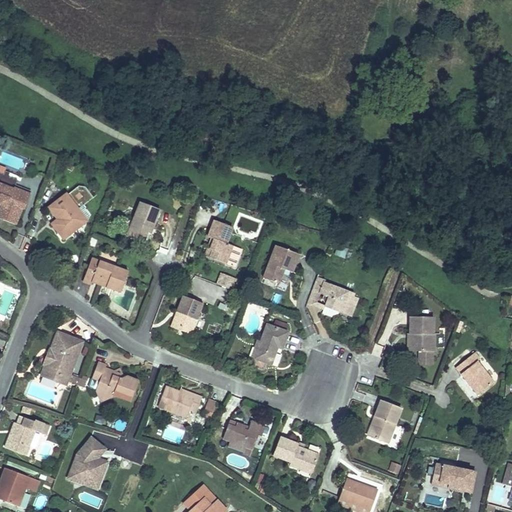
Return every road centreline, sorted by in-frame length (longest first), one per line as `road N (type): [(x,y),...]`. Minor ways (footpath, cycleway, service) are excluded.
road 1 (residential): [(137,346),(279,402),(331,369)]
road 2 (residential): [(137,346),(189,211)]
road 3 (residential): [(40,279),(0,394)]
